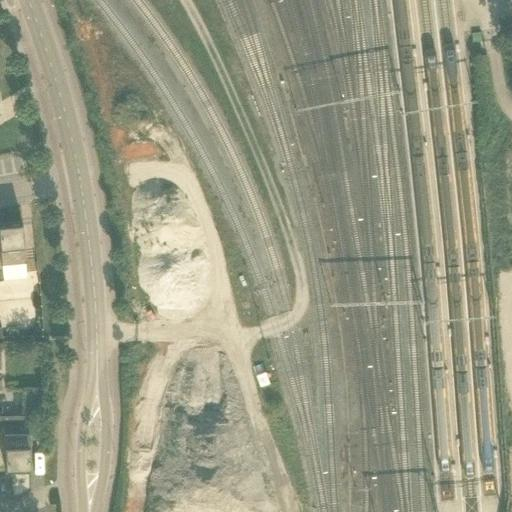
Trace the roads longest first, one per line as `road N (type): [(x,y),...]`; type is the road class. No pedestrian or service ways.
road 1 (track): [(253,335),(297,317),(302,276),(257,153),(186,0)]
road 2 (unclassified): [(85,511),(91,331),(83,202)]
road 3 (unclassified): [(83,202),(63,98),(24,0)]
road 4 (track): [(238,363),(285,511)]
